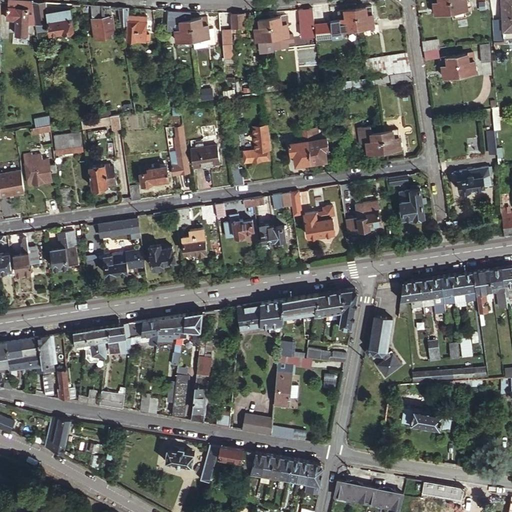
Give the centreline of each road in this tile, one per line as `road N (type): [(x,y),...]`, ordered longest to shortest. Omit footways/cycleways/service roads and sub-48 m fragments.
road 1 (residential): [(432,161),(0,227)]
road 2 (tertiary): [(372,267),(0,324)]
road 3 (residential): [(0,392),(335,452)]
road 4 (unclassified): [(335,452),(372,267)]
road 5 (residential): [(335,452),(511,482)]
road 6 (residential): [(407,0),(432,161)]
road 7 (tertiary): [(0,439),(143,511)]
road 8 (tertiary): [(511,246),(372,267)]
